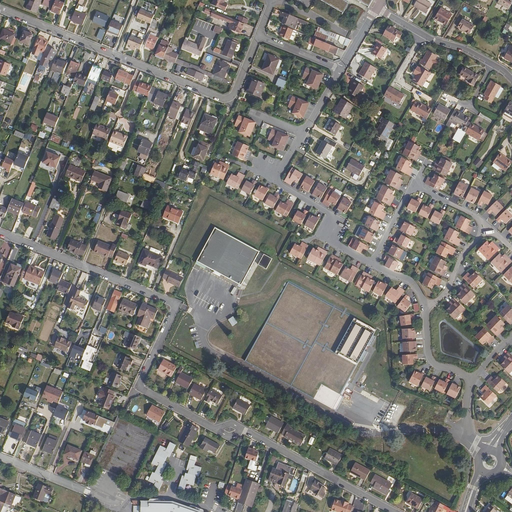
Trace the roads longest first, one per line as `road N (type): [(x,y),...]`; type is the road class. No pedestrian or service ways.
road 1 (residential): [(394,511),(245,431),(219,431),(142,391),(179,307),(0,233)]
road 2 (residential): [(0,8),(222,100),(232,95),(258,34)]
road 3 (residential): [(371,264),(326,239),(334,216),(274,181)]
road 4 (residential): [(0,456),(118,502),(133,499)]
